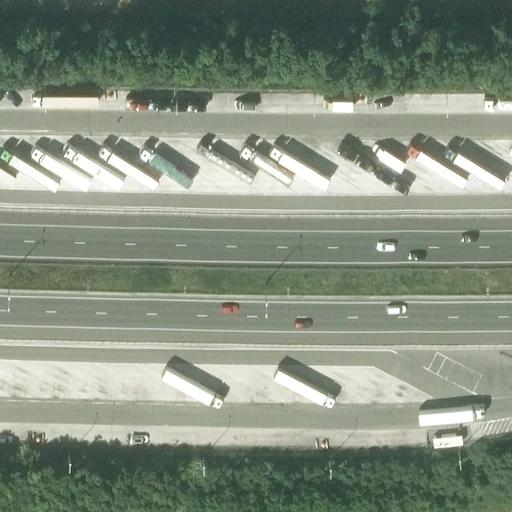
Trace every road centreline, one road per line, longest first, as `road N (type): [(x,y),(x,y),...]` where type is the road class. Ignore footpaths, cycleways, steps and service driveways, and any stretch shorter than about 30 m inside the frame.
road 1 (motorway): [(511,225),(0,219)]
road 2 (motorway): [(0,287),(511,293)]
